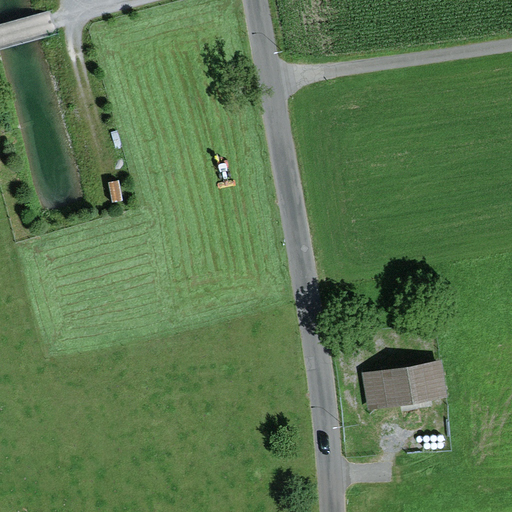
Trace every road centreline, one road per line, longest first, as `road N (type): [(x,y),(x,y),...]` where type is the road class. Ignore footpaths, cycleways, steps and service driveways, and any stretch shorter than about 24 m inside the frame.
road 1 (residential): [(250,0),(328,511)]
road 2 (track): [(511,46),(265,83)]
